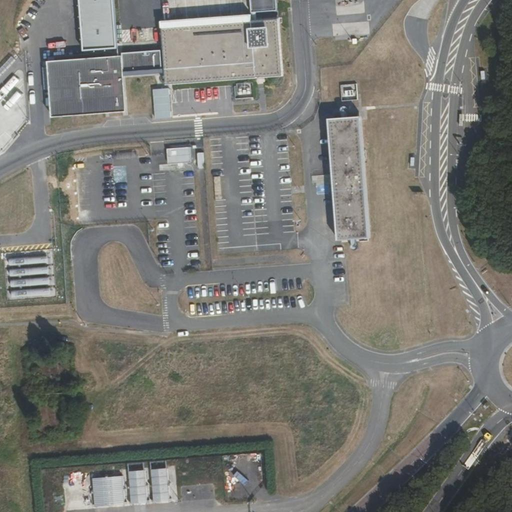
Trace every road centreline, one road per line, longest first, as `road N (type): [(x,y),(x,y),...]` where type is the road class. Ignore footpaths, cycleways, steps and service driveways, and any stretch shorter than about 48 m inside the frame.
road 1 (secondary): [(464,0),(445,51),(434,185),(442,235),(481,301),(492,340)]
road 2 (secondary): [(511,316),(467,265),(451,207),(459,65),(485,0)]
road 3 (unknown): [(176,322),(102,313),(90,258),(102,235),(131,230),(158,275),(179,283)]
road 4 (secondary): [(485,376),(459,419),(357,511)]
road 5 (unknown): [(284,240),(250,238),(239,139)]
road 6 (secondary): [(433,511),(511,407)]
road 7 (unknown): [(176,210),(109,212),(98,160)]
